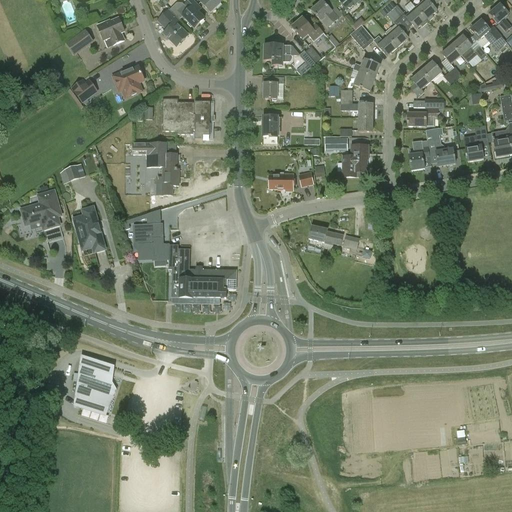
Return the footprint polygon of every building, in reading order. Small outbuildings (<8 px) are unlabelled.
[(201,10),(196,5),(190,0),(184,6),(182,5),(176,5),(171,10),(180,21),(182,19),(194,30),(204,20),(198,13),(201,10)] [(204,0),(200,4),(211,14),(221,4),(216,0),(204,0)] [(312,12),(321,23),(328,30),(343,17),(327,0),(323,0),(321,2),(322,3),(312,12)] [(336,0),(342,6),(346,10),(347,9),(349,10),(352,9),(352,7),(352,5),(353,4),(355,6),(362,0),(336,0)] [(422,0),(422,3),(415,9),(426,22),(427,21),(428,23),(434,19),(432,17),(437,13),(428,2),(426,0),(422,0)] [(391,3),(387,6),(399,21),(405,16),(397,7),(395,8),(391,3)] [(180,23),(179,21),(180,21),(171,10),(166,6),(163,9),(166,13),(156,22),(166,33),(163,36),(176,48),(188,37),(177,26),(180,23)] [(393,25),(399,21),(387,6),(379,13),(384,19),(386,17),(393,25)] [(511,29),(504,20),(509,16),(500,6),(489,15),(498,26),(505,34),(511,29)] [(415,31),(420,27),(422,29),(427,24),(426,22),(415,9),(405,17),(407,20),(406,20),(415,31)] [(303,42),(308,37),(314,44),(324,35),(315,25),(310,29),(302,19),(291,29),(303,42)] [(109,41),(113,48),(124,43),(121,35),(124,34),(118,20),(110,23),(104,25),(97,28),(104,43),(109,41)] [(360,20),(351,26),(354,30),(363,24),(360,20)] [(493,28),(489,32),(481,22),(470,31),(479,42),(484,37),(496,52),(506,44),(493,28)] [(385,35),(388,39),(397,50),(408,41),(399,30),(395,26),(385,35)] [(361,27),(356,31),(369,47),(374,43),(373,43),(374,41),(366,33),(361,27)] [(85,31),(66,45),(74,57),(77,55),(94,43),(85,31)] [(364,52),(369,47),(356,31),(350,36),(364,52)] [(373,43),(374,43),(378,48),(387,58),(397,50),(388,39),(383,43),(379,38),(374,41),(373,43)] [(474,53),(470,50),(472,48),(463,38),(452,47),(461,58),(461,57),(468,65),(476,57),(481,62),(487,57),(479,48),(474,53)] [(282,67),(282,64),(289,64),(291,62),(291,57),(298,57),(299,56),(292,47),(283,48),(264,47),(264,62),(272,62),(272,67),(282,67)] [(450,67),(461,58),(452,47),(441,56),(450,67)] [(311,48),(305,53),(316,66),(322,61),(311,48)] [(310,70),(316,66),(305,53),(304,53),(299,57),(310,70)] [(355,65),(353,71),(359,74),(375,80),(380,67),(364,61),(362,68),(355,65)] [(432,63),(422,72),(431,83),(442,74),(432,63)] [(121,94),(124,101),(141,94),(138,85),(144,83),(138,68),(127,73),(126,71),(111,78),(114,84),(118,96),(121,94)] [(462,78),(454,69),(444,79),(451,87),(462,78)] [(424,95),(421,92),(431,83),(422,72),(411,82),(414,86),(409,90),(418,101),(424,95)] [(375,80),(359,74),(354,87),(370,94),(375,80)] [(277,101),(277,85),(284,85),(284,79),(272,79),(272,85),(263,85),(263,101),(277,101)] [(82,105),(98,93),(89,81),(85,84),(82,80),(70,90),(82,105)] [(329,87),(329,96),(338,97),(338,88),(329,87)] [(340,92),(340,100),(352,100),(353,92),(340,92)] [(511,156),(511,106),(511,96),(500,98),(504,123),(507,123),(508,125),(508,127),(505,132),(491,135),(492,143),(494,143),(496,159),(511,156)] [(359,113),(358,120),(372,120),(373,106),(352,106),(352,100),(340,100),(340,113),(359,113)] [(163,101),(162,133),(177,133),(177,136),(195,136),(194,142),(209,142),(210,105),(196,105),(177,104),(177,101),(163,101)] [(425,101),(425,110),(438,110),(443,110),(443,101),(425,101)] [(153,122),(153,110),(145,110),(145,122),(153,122)] [(407,128),(426,129),(435,129),(435,121),(438,121),(438,110),(425,110),(425,116),(407,115),(407,128)] [(143,123),(143,114),(135,114),(134,123),(143,123)] [(278,119),(263,119),(262,139),(278,139),(278,119)] [(372,134),(372,120),(358,120),(358,134),(372,134)] [(425,132),(427,142),(429,158),(436,157),(438,169),(455,166),(453,151),(445,152),(444,148),(441,146),(439,130),(425,132)] [(487,136),(475,138),(463,139),(465,150),(467,164),(483,161),(481,148),(488,147),(487,136)] [(324,140),(324,153),(335,153),(346,153),(346,141),(335,141),(324,140)] [(424,171),(422,159),(429,158),(427,142),(412,144),(414,156),(409,157),(411,173),(424,171)] [(124,160),(133,160),(147,160),(147,169),(162,169),(162,179),(159,179),(159,197),(172,197),(172,188),(179,188),(179,171),(177,171),(177,156),(166,156),(166,146),(133,146),(124,146),(124,160)] [(351,158),(342,158),(342,179),(359,179),(366,179),(366,174),(367,174),(367,162),(368,162),(369,147),(351,147),(351,158)] [(80,180),(76,167),(65,171),(60,174),(63,186),(71,183),(80,180)] [(314,187),(311,174),(298,177),(301,190),(314,187)] [(277,176),(277,177),(269,177),(269,191),(284,191),(284,194),(293,194),(293,176),(277,176)] [(40,206),(21,211),(25,228),(41,223),(44,232),(60,228),(56,213),(60,212),(54,193),(38,198),(40,206)] [(84,218),(74,221),(81,248),(92,245),(94,255),(105,252),(100,234),(100,235),(97,227),(98,227),(93,209),(82,213),(84,218)] [(163,243),(166,243),(166,227),(134,228),(135,244),(138,244),(139,253),(163,252),(163,243)] [(327,233),(327,232),(327,230),(320,228),(319,230),(312,228),(309,241),(324,245),(331,247),(332,246),(341,248),(344,237),(327,233)] [(360,240),(345,237),(343,247),(357,251),(360,240)] [(178,251),(178,247),(169,247),(169,271),(172,271),(171,305),(187,306),(219,307),(219,301),(226,301),(226,291),(236,291),(236,272),(189,271),(190,252),(178,251)] [(76,406),(103,415),(109,369),(83,360),(76,406)]
